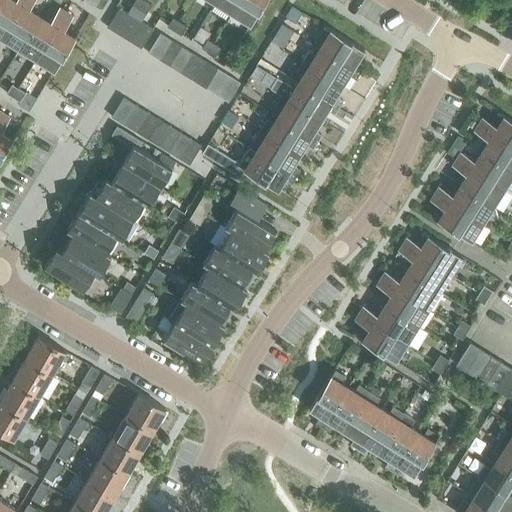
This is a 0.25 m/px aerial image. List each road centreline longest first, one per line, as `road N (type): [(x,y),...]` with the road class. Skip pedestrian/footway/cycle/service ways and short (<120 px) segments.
road 1 (residential): [(225,411),(290,299),(383,193),(460,41)]
road 2 (residential): [(0,262),(118,71),(132,69),(206,113)]
road 3 (residential): [(225,411),(0,279)]
road 4 (residential): [(394,511),(225,411)]
